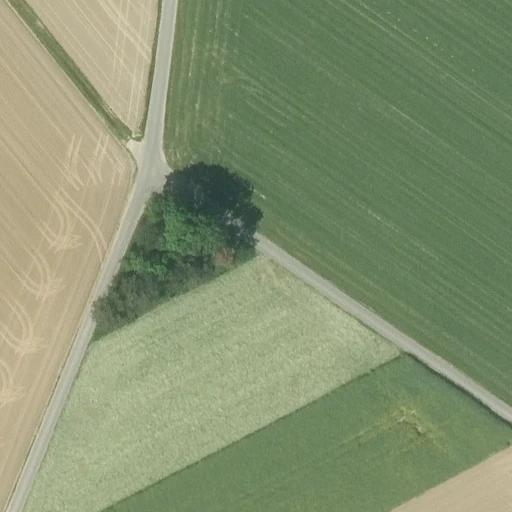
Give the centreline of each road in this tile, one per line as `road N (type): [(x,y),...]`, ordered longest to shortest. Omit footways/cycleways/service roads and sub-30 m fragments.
road 1 (track): [(511,419),(149,168)]
road 2 (track): [(11,511),(149,168)]
road 3 (track): [(16,0),(131,149),(149,161)]
road 4 (track): [(149,168),(167,0)]
